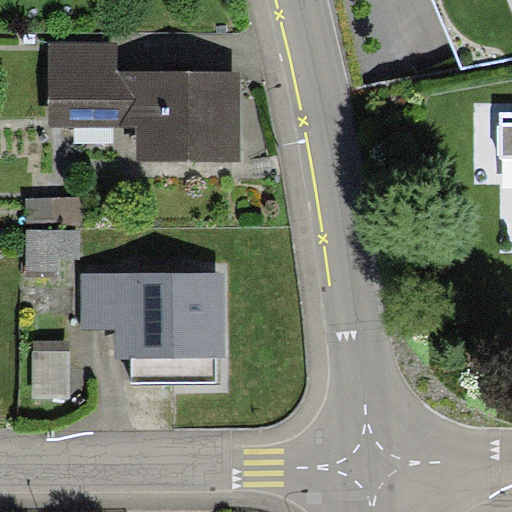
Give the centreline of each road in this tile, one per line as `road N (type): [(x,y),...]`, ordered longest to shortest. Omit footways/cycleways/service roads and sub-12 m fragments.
road 1 (residential): [(294,0),(329,164),(361,467)]
road 2 (residential): [(361,467),(0,462)]
road 3 (residential): [(361,467),(511,465)]
